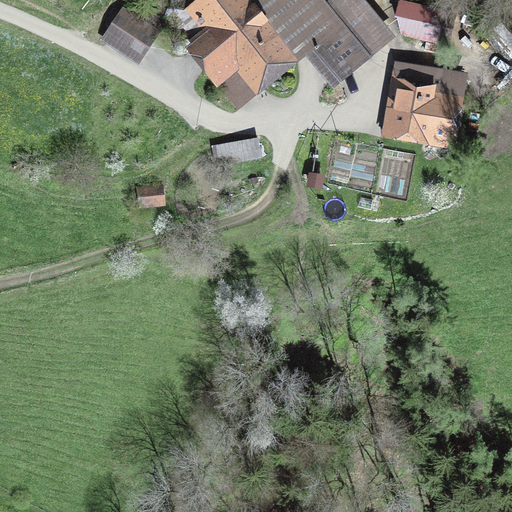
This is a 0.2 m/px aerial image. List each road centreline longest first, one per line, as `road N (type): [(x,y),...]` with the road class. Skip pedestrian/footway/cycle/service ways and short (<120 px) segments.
road 1 (unclassified): [(0,10),(220,120),(311,105),(362,85),(384,54)]
road 2 (track): [(279,110),(282,161),(268,197),(247,215),(0,285)]
